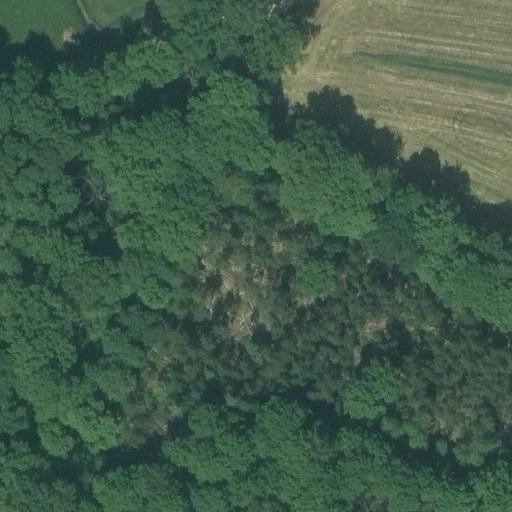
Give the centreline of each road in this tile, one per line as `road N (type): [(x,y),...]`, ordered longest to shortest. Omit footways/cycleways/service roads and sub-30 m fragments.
road 1 (track): [(239,89),(46,511)]
road 2 (track): [(511,279),(316,173),(239,89),(266,21),(264,0)]
road 3 (track): [(0,121),(247,0)]
